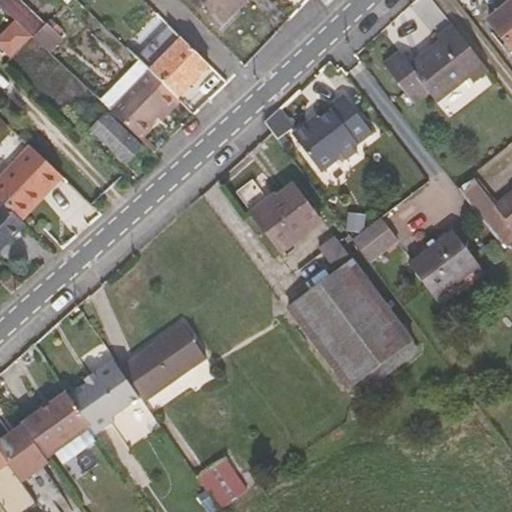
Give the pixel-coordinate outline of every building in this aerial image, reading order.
[(26,0),(0,0),(0,3),(16,19),(0,35),(0,46),(11,58),(34,34),(51,51),(65,38),(26,0)] [(185,0),(215,29),(244,0),(185,0)] [(511,3),(488,23),(511,52),(511,3)] [(383,66),(412,104),(429,92),(439,84),(447,94),(468,78),(473,84),(488,72),(453,27),(438,39),(440,44),(420,59),(425,66),(414,75),(409,68),(399,55),(383,66)] [(175,96),(206,65),(181,40),(149,70),(175,96)] [(425,66),(420,59),(409,68),(414,75),(425,66)] [(156,116),(175,96),(149,70),(108,111),(136,136),(156,116)] [(437,102),(447,94),(439,84),(429,92),(437,102)] [(159,120),(178,99),(175,96),(156,116),(159,120)] [(311,135),(296,147),(325,185),(345,169),(351,171),(361,163),(361,157),(377,145),(348,107),(332,119),(335,123),(314,140),(311,135)] [(138,146),(104,114),(90,128),(124,161),(138,146)] [(286,125),(272,136),(283,150),(296,140),(286,125)] [(0,202),(17,219),(58,174),(27,144),(0,172),(0,202)] [(470,177),(456,188),(499,244),(511,234),(511,230),(496,210),(470,177)] [(252,215),(279,253),(319,223),(292,186),(252,215)] [(511,197),(496,210),(511,230),(511,197)] [(0,245),(21,223),(17,219),(0,202),(0,245)] [(395,241),(378,219),(350,240),(367,262),(395,241)] [(409,266),(440,309),(483,277),(451,234),(409,266)] [(334,237),(317,249),(321,254),(336,274),(286,309),(348,391),(351,389),(368,375),(374,384),(400,365),(393,356),(410,343),(412,342),(339,243),(334,237)] [(0,278),(0,284),(9,293),(18,285),(6,273),(0,278)] [(179,321),(116,366),(138,399),(141,402),(204,357),(179,321)] [(410,343),(393,356),(400,365),(417,352),(410,343)] [(83,383),(66,395),(86,424),(94,435),(112,423),(108,418),(138,399),(116,366),(109,358),(89,373),(92,377),(83,383)] [(155,408),(203,380),(197,369),(149,398),(155,408)] [(83,383),(92,377),(89,373),(80,378),(83,383)] [(374,384),(368,375),(351,389),(357,397),(374,384)] [(86,424),(66,395),(63,391),(40,406),(42,409),(63,440),(86,424)] [(20,426),(44,460),(66,444),(63,440),(42,409),(20,426)] [(0,440),(0,453),(21,482),(47,463),(44,460),(20,426),(0,440)] [(195,480),(205,495),(233,475),(222,460),(195,480)] [(243,490),(233,475),(205,495),(216,510),(243,490)]
